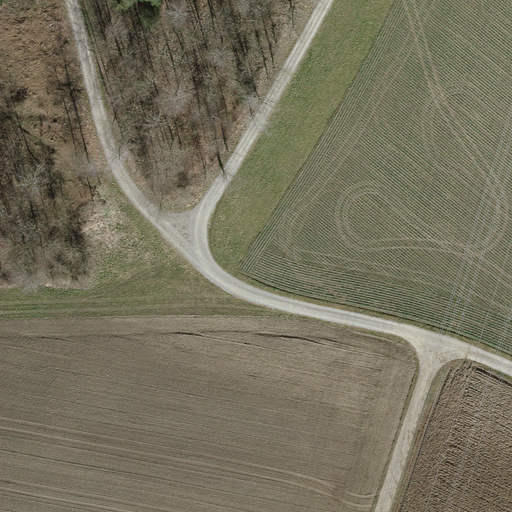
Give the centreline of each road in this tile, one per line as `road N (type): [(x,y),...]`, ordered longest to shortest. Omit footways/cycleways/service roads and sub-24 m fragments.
road 1 (track): [(439,345),(248,294),(191,247),(330,0)]
road 2 (track): [(191,247),(128,183),(75,0)]
road 3 (track): [(385,511),(439,345)]
